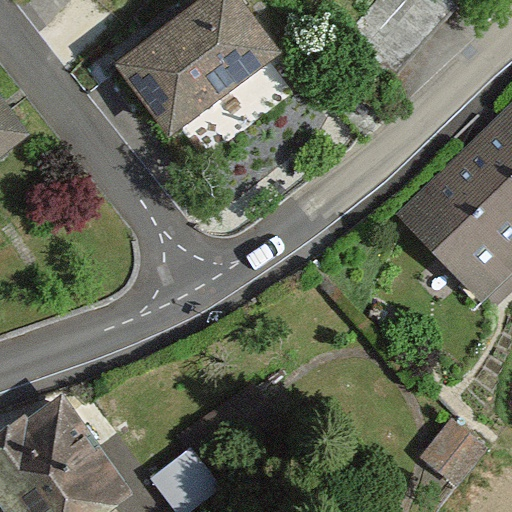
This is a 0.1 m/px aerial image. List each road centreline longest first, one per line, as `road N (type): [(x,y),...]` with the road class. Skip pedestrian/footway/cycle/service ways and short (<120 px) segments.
road 1 (residential): [(511,32),(457,94),(204,295)]
road 2 (residential): [(204,295),(0,45)]
road 3 (residential): [(204,295),(0,376)]
